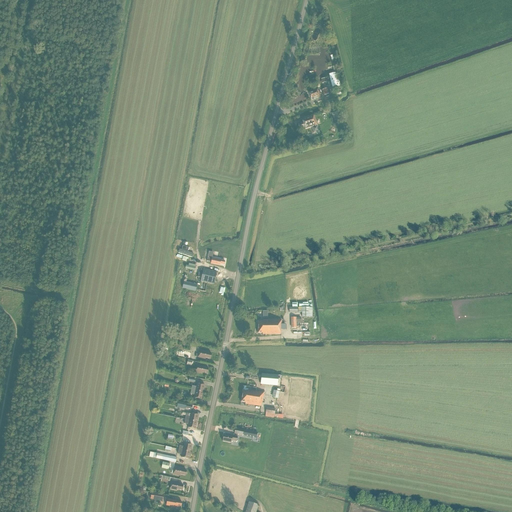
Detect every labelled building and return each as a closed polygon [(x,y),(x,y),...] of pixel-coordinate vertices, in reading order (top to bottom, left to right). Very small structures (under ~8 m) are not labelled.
[(338,79),(336,73),(329,74),(332,88),(341,85),(340,78),(338,79)] [(318,91),(318,89),(309,92),(312,99),(320,96),(320,95),(321,94),(320,90),(318,91)] [(319,131),(314,114),(302,119),(303,122),(298,124),(299,128),(301,127),(301,129),(305,127),(305,129),(311,127),(313,133),(319,131)] [(212,257),(213,253),(209,252),(207,261),(212,262),(211,264),(220,265),(220,264),(224,265),(225,261),(221,260),(221,259),(212,257)] [(205,292),(207,283),(214,284),(216,272),(203,269),(202,273),(201,278),(199,290),(205,292)] [(184,282),(182,288),(196,292),(197,285),(184,282)] [(313,317),(313,308),(298,307),(298,312),(302,312),(302,317),(313,317)] [(282,324),(282,320),(262,320),(262,321),(258,321),(258,333),(262,333),(262,334),(281,334),(281,330),(282,330),(286,330),(286,324),(282,324)] [(178,357),(189,359),(191,352),(179,350),(178,357)] [(210,359),(211,354),(209,353),(209,352),(200,350),(199,354),(196,354),(195,357),(198,357),(198,358),(205,359),(205,358),(210,359)] [(207,373),(208,369),(206,368),(206,367),(196,365),(195,372),(202,374),(202,372),(207,373)] [(281,377),(281,376),(279,376),(279,375),(261,374),(261,384),(278,386),(278,377),(281,377)] [(191,390),(203,392),(205,385),(197,384),(196,387),(192,386),(191,390)] [(202,399),(203,392),(191,390),(190,394),(195,395),(194,398),(202,399)] [(265,392),(247,390),(247,391),(243,390),(241,402),(245,403),(245,404),(261,406),(262,402),(263,402),(264,393),(265,393),(265,392)] [(275,409),(267,407),(266,413),(274,414),(273,417),(277,418),(278,410),(275,410),(275,409)] [(185,420),(197,422),(198,415),(191,413),(191,414),(186,413),(185,420)] [(196,429),(197,422),(185,420),(184,423),(188,424),(188,427),(196,429)] [(243,429),(243,430),(242,435),(251,437),(257,438),(258,432),(243,429)] [(231,436),(224,435),(222,441),(231,443),(231,441),(236,442),(237,436),(231,435),(231,436)] [(178,449),(190,452),(192,445),(184,443),(183,446),(179,445),(178,449)] [(189,459),(190,452),(178,449),(177,453),(182,454),(181,457),(189,459)] [(176,463),(177,457),(154,453),(153,458),(176,463)] [(185,476),(186,471),(184,470),(184,469),(174,467),(173,474),(180,476),(180,474),(185,476)] [(182,490),(183,485),(180,485),(181,483),(171,481),(170,489),(177,490),(177,489),(182,490)] [(163,501),(164,494),(152,492),(150,499),(163,501)] [(181,507),(182,502),(176,501),(176,500),(167,499),(166,505),(175,507),(175,506),(181,507)] [(255,511),(258,505),(249,502),(245,511),(255,511)]
